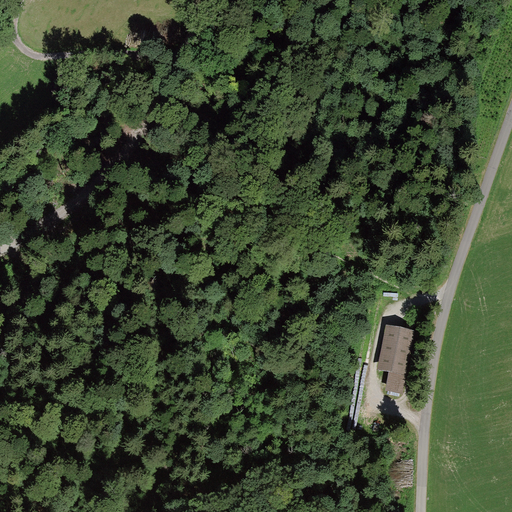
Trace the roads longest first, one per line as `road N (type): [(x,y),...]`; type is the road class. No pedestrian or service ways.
road 1 (unclassified): [(511,115),(448,296),(432,371),(421,511)]
road 2 (track): [(179,59),(39,55),(16,36),(23,0)]
road 3 (track): [(113,169),(0,251)]
road 4 (track): [(179,59),(113,169)]
